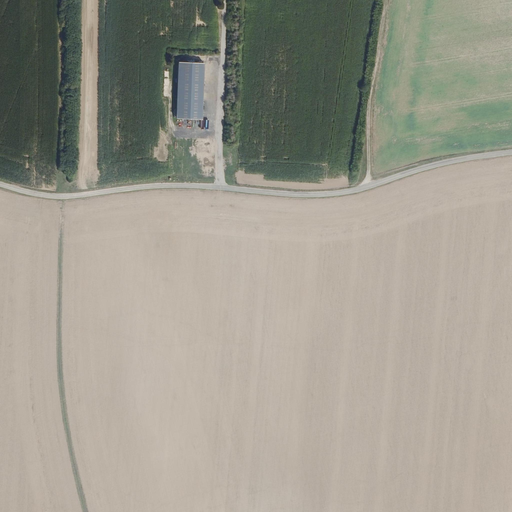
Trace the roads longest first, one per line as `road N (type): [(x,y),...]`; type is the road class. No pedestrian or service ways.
road 1 (unclassified): [(511,152),(331,194),(167,184),(51,196),(0,185)]
road 2 (track): [(64,196),(59,380),(83,511)]
road 3 (track): [(369,186),(369,118),(387,0)]
